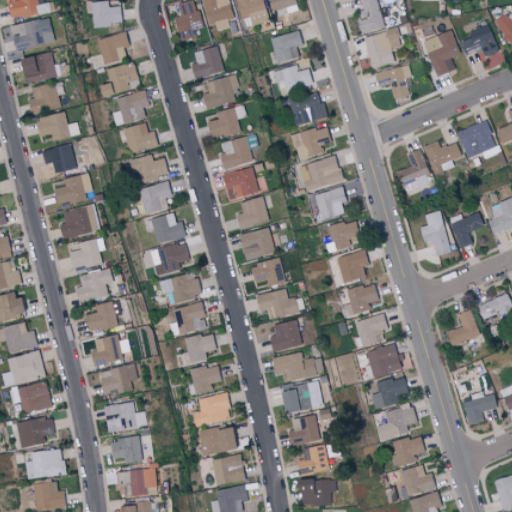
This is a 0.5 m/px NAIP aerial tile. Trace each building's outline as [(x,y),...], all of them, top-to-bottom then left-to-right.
[(10,0),(13,17),(48,12),(45,0),(10,0)] [(95,26),(125,22),(122,5),(111,6),(110,0),(100,0),(92,1),(95,26)] [(189,0),(180,2),(182,14),(177,16),(182,40),(190,38),(191,43),(200,41),(197,27),(203,26),(197,0),(189,0)] [(230,0),(204,0),(209,24),(217,23),(218,29),(235,26),(230,0)] [(238,0),(247,26),(271,19),(265,0),(238,0)] [(299,11),(297,0),(271,0),(274,14),(299,11)] [(364,0),(368,15),(360,17),(364,32),(386,26),(379,0),(364,0)] [(495,21),(511,40),(511,13),(510,15),(507,11),(495,21)] [(18,49),(57,40),(51,15),(12,25),(18,49)] [(468,53),(484,47),(487,55),(500,50),(490,23),(471,30),(473,36),(463,40),(468,53)] [(366,36),(374,67),(397,61),(393,44),(404,42),(400,27),(366,36)] [(271,38),(279,62),(301,55),(298,46),(305,44),(300,28),(271,38)] [(439,75),(457,68),(453,57),(462,53),(452,29),(424,40),(439,75)] [(132,46),(128,30),(99,39),(106,64),(130,57),(127,47),(132,46)] [(194,63),(197,77),(226,70),(219,45),(196,51),(199,62),(194,63)] [(24,58),(30,82),(59,75),(53,50),(24,58)] [(111,82),(103,84),(105,95),(132,90),(130,81),(140,79),(136,61),(108,67),(111,82)] [(381,85),(392,82),(397,98),(412,94),(407,77),(413,75),(410,63),(377,72),(381,85)] [(315,84),(311,67),(299,70),(298,64),(273,70),(276,81),(284,79),(287,91),(315,84)] [(235,87),(240,86),(239,75),(208,79),(210,91),(205,92),(207,106),(237,102),(235,87)] [(34,85),(36,96),(32,97),(33,112),(63,109),(60,82),(34,85)] [(121,109),(113,111),(116,124),(148,117),(145,106),(151,105),(147,90),(118,96),(121,109)] [(297,125),(328,115),(321,91),(290,100),(297,125)] [(209,120),(213,137),(242,130),(239,117),(248,115),(245,103),(217,110),(219,118),(209,120)] [(504,142),(511,138),(511,108),(510,110),(511,115),(511,122),(499,128),(504,142)] [(55,139),(82,134),(80,121),(70,123),(68,112),(39,117),(42,135),(54,132),(55,139)] [(459,130),(469,157),(484,151),(486,157),(501,151),(488,118),(459,130)] [(124,127),(131,152),(160,144),(156,129),(150,131),(147,121),(124,127)] [(292,134),(299,158),(326,151),(324,144),(333,141),(328,124),(292,134)] [(225,167),(254,161),(251,147),(259,145),(256,133),(224,140),(226,151),(222,152),(225,167)] [(441,146),(439,140),(427,144),(436,173),(456,166),(454,158),(464,155),(459,141),(441,146)] [(47,163),(55,161),(57,171),(78,167),(73,143),(44,149),(47,163)] [(399,170),(409,193),(435,183),(421,148),(409,153),(413,164),(399,170)] [(130,158),(133,171),(139,169),(142,181),(170,174),(166,156),(154,159),(153,153),(130,158)] [(344,179),(338,155),(300,164),(307,189),(344,179)] [(224,173),(231,198),(260,190),(253,165),(224,173)] [(95,189),(90,171),(65,177),(67,184),(56,187),(60,204),(89,197),(88,191),(95,189)] [(173,196),(170,180),(141,186),(146,212),(169,207),(167,197),(173,196)] [(344,202),(349,200),(344,184),(315,194),(323,219),(347,211),(344,202)] [(242,227),(270,222),(266,195),(242,200),(244,211),(239,212),(242,227)] [(511,198),(492,203),(495,217),(491,219),(494,232),(511,227),(511,198)] [(65,211),(68,221),(62,223),(66,238),(103,228),(96,202),(65,211)] [(0,224),(8,223),(6,207),(0,207),(0,224)] [(426,241),(434,239),(438,254),(452,250),(442,208),(426,212),(428,224),(422,225),(426,241)] [(464,217),(462,212),(450,217),(462,247),(475,242),(470,231),(485,225),(480,210),(464,217)] [(159,243),(188,234),(184,219),(177,221),(175,211),(147,219),(150,229),(154,228),(159,243)] [(330,251),(353,245),(351,238),(362,234),(357,218),(329,226),(333,240),(327,242),(330,251)] [(242,232),(247,258),(277,252),(271,226),(242,232)] [(10,234),(0,235),(0,257),(13,255),(10,234)] [(107,248),(105,236),(81,240),(83,248),(72,250),(75,267),(104,262),(102,249),(107,248)] [(191,256),(186,240),(151,251),(159,275),(182,268),(180,260),(191,256)] [(372,263),(367,248),(337,257),(345,282),(367,275),(364,266),(372,263)] [(253,264),(259,287),(288,279),(281,256),(253,264)] [(0,287),(23,282),(20,269),(14,270),(11,259),(0,262),(0,287)] [(81,274),(84,285),(78,286),(81,301),(111,294),(108,282),(116,280),(113,267),(81,274)] [(160,280),(163,292),(168,291),(171,304),(204,295),(199,277),(193,279),(191,272),(160,280)] [(348,289),(351,302),(342,304),(345,316),(373,309),(371,300),(380,298),(377,282),(348,289)] [(24,296),(19,297),(17,290),(0,294),(0,318),(29,311),(24,296)] [(481,304),(490,324),(511,314),(511,297),(509,292),(481,304)] [(120,324),(118,315),(123,314),(120,299),(97,304),(99,311),(87,313),(91,330),(120,324)] [(449,331),(455,345),(483,333),(472,308),(459,313),(464,324),(449,331)] [(357,320),(361,336),(357,337),(359,346),(380,341),(377,331),(390,328),(386,312),(357,320)] [(278,334),(272,336),(276,351),(305,343),(298,318),(275,324),(278,334)] [(10,351),(40,345),(37,329),(29,330),(27,321),(0,326),(0,339),(7,338),(10,351)] [(186,363),(208,359),(207,351),(218,349),(215,332),(186,337),(188,351),(184,351),(186,363)] [(131,338),(122,339),(120,333),(97,338),(99,349),(93,350),(97,365),(125,359),(124,352),(133,350),(131,338)] [(368,350),(371,363),(366,365),(369,378),(405,368),(398,342),(368,350)] [(9,357),(11,370),(3,372),(6,384),(47,376),(41,350),(9,357)] [(286,380),(327,373),(324,355),(304,359),(303,351),(274,356),(277,372),(285,371),(286,380)] [(141,379),(138,362),(102,371),(107,392),(120,389),(121,393),(138,389),(135,380),(141,379)] [(191,369),(196,392),(214,388),(213,382),(223,380),(219,363),(191,369)] [(400,402),(398,394),(410,391),(405,375),(377,382),(380,392),(372,393),(376,408),(400,402)] [(290,412),(326,404),(320,379),(284,387),(290,412)] [(53,406),(48,380),(11,388),(14,402),(22,401),(24,412),(53,406)] [(511,383),(501,388),(510,410),(511,408),(511,383)] [(194,412),(197,425),(234,417),(229,391),(200,398),(202,410),(194,412)] [(500,407),(497,393),(485,395),(485,392),(465,396),(471,424),(486,420),(484,410),(500,407)] [(108,404),(110,429),(151,426),(150,410),(138,411),(137,401),(108,404)] [(410,432),(409,426),(419,423),(415,404),(386,411),(388,422),(378,425),(381,439),(410,432)] [(292,429),(294,444),(323,439),(319,414),(294,418),(296,428),(292,429)] [(18,421),(22,446),(48,442),(47,434),(56,433),(54,416),(18,421)] [(205,455),(240,447),(236,426),(219,429),(219,425),(199,429),(205,455)] [(394,441),(397,453),(392,454),(395,466),(419,460),(417,453),(427,450),(422,433),(394,441)] [(128,462),(146,460),(143,436),(114,438),(116,457),(128,456),(128,462)] [(305,446),(306,458),(301,458),(303,474),(332,471),(329,444),(305,446)] [(29,478),(68,472),(64,447),(32,451),(34,459),(26,460),(29,478)] [(247,480),(244,454),(215,457),(217,484),(247,480)] [(434,472),(426,473),(425,464),(403,468),(408,494),(437,488),(434,472)] [(122,495),(153,494),(153,493),(161,492),(160,468),(121,470),(122,495)] [(505,510),(511,507),(511,474),(497,479),(505,510)] [(339,477),(303,480),(304,505),(335,503),(334,491),(339,491),(339,477)] [(67,505),(66,489),(60,490),(59,480),(34,483),(37,509),(67,505)] [(219,498),(212,500),(214,511),(236,511),(246,510),(244,501),(250,499),(247,483),(218,489),(219,498)] [(443,506),(440,491),(412,497),(414,511),(439,511),(439,507),(443,506)] [(137,501),(137,505),(126,505),(125,511),(162,511),(162,500),(137,501)]
